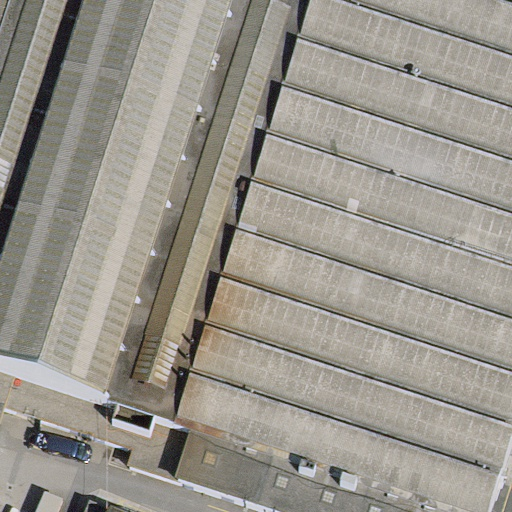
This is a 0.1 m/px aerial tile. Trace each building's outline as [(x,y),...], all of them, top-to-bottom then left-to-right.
[(244,0),(90,0),(0,277),(0,376),(111,411),(244,0)] [(0,277),(90,0),(15,0),(0,48),(0,277)] [(0,0),(0,48),(15,0),(0,0)] [(422,511),(499,511),(511,473),(511,0),(244,0),(111,411),(177,432),(422,511)] [(261,511),(422,511),(177,432),(111,411),(0,376),(0,426),(2,427),(7,411),(136,453),(131,469),(261,511)]
